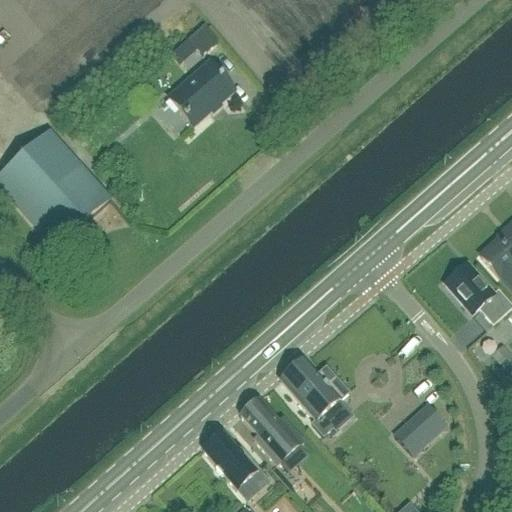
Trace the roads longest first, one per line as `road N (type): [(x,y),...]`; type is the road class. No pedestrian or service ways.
road 1 (unclassified): [(74,350),(477,0)]
road 2 (primary): [(81,511),(362,261)]
road 3 (unclassified): [(475,511),(486,431),(469,383),(362,261)]
road 4 (primary): [(362,261),(511,133)]
